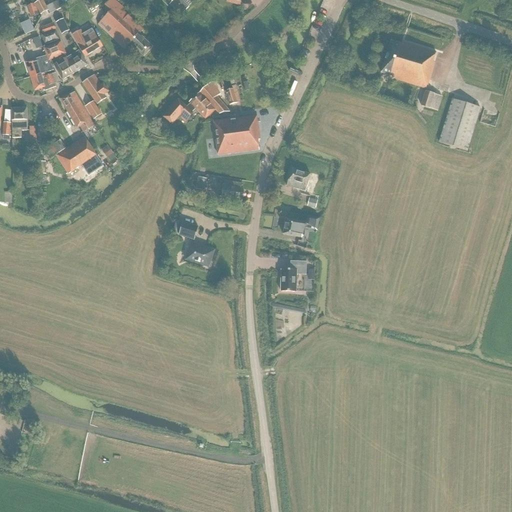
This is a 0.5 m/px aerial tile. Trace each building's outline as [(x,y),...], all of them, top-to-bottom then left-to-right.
[(42,0),(34,4),(40,15),(49,10),(42,0)] [(60,0),(57,0),(54,3),(58,8),(64,4),(60,0)] [(110,12),(98,24),(125,50),(130,44),(144,57),(153,48),(139,35),(143,30),(123,11),(125,9),(114,0),(110,0),(104,7),(110,12)] [(189,7),(181,0),(164,0),(180,15),(189,7)] [(56,23),(61,35),(69,31),(63,19),(56,23)] [(53,23),(41,27),(44,35),(42,36),(45,44),(59,39),(55,30),(56,30),(53,23)] [(103,47),(93,29),(84,34),(82,30),(73,34),(85,57),(103,47)] [(433,63),(436,53),(404,43),(403,45),(391,41),(381,74),(393,77),(393,79),(426,89),(435,63),(433,63)] [(44,49),(47,57),(39,59),(39,58),(26,63),(31,77),(45,73),(54,70),(50,60),(66,54),(61,42),(44,49)] [(80,53),(79,51),(67,58),(66,58),(75,73),(88,66),(80,53)] [(60,61),(53,65),(56,69),(63,80),(75,73),(66,58),(67,58),(65,56),(59,59),(60,61)] [(46,77),(45,73),(31,77),(35,91),(43,88),(45,92),(56,87),(55,84),(60,81),(56,74),(46,77)] [(82,83),(97,105),(107,98),(104,95),(109,92),(103,84),(101,85),(94,75),(82,83)] [(205,120),(215,110),(218,114),(229,112),(217,97),(221,94),(214,82),(207,86),(189,103),(190,103),(188,106),(193,111),(195,109),(205,120)] [(236,86),(232,87),(233,89),(225,91),(229,106),(237,103),(240,102),(236,90),(237,89),(236,86)] [(81,104),(74,92),(61,100),(68,112),(81,104)] [(421,106),(430,109),(438,111),(441,97),(434,94),(426,92),(421,106)] [(481,108),(452,99),(438,143),(468,152),(481,108)] [(178,100),(163,118),(169,122),(172,125),(179,117),(185,122),(193,113),(192,112),(193,111),(188,106),(187,107),(178,100)] [(102,115),(93,102),(85,107),(94,120),(102,115)] [(68,112),(77,129),(80,127),(83,132),(92,127),(89,122),(91,120),(81,104),(68,112)] [(12,109),(12,121),(13,138),(22,138),(22,131),(27,131),(27,109),(12,109)] [(213,122),(218,155),(259,150),(258,140),(260,140),(257,116),(213,122)] [(10,123),(3,123),(2,136),(9,136),(10,123)] [(51,129),(45,133),(49,139),(55,135),(51,129)] [(48,144),(52,150),(49,152),(53,157),(56,155),(66,149),(58,137),(48,144)] [(68,174),(82,166),(88,175),(95,170),(103,165),(85,138),(67,150),(57,156),(68,174)] [(107,146),(101,150),(107,158),(112,154),(107,146)] [(224,165),(235,163),(236,165),(247,164),(246,155),(235,156),(223,158),(224,165)] [(310,175),(292,169),(286,186),(305,192),(310,175)] [(198,177),(195,189),(204,191),(206,179),(198,177)] [(224,181),(223,186),(221,198),(239,201),(241,189),(242,184),(224,181)] [(308,207),(307,209),(311,210),(311,207),(316,209),(318,200),(309,198),(307,207),(308,207)] [(319,219),(308,217),(305,229),(317,231),(319,219)] [(286,219),(283,235),(302,238),(304,223),(286,219)] [(194,240),(198,227),(183,223),(179,236),(194,240)] [(185,260),(209,268),(214,251),(191,244),(185,260)] [(306,275),(307,262),(291,262),(290,270),(281,270),(281,292),(296,293),(297,275),(306,275)] [(25,391),(15,388),(11,403),(21,406),(25,391)]
